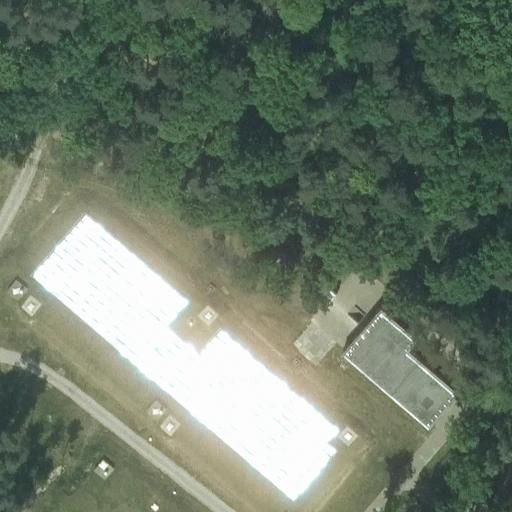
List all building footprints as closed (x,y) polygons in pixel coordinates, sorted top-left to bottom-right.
[(274,251),(270,265),(279,268),(284,253),(274,251)] [(303,283),(323,301),(336,287),(315,269),(303,283)] [(4,292),(16,299),(24,287),(12,279),(4,292)] [(381,305),(343,350),(429,424),(458,390),(408,347),(418,336),(381,305)] [(104,478),(112,466),(99,458),(91,470),(104,478)]
